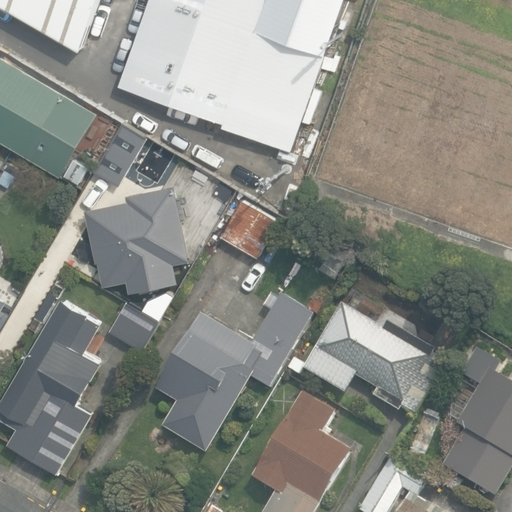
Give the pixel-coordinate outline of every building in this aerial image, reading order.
[(0,0),(0,2),(86,52),(103,0),(0,0)] [(152,0),(122,87),(293,147),(344,0),(152,0)] [(0,137),(34,157),(57,117),(75,128),(87,107),(69,97),(71,94),(2,54),(0,57),(0,137)] [(97,171),(122,185),(150,136),(125,122),(97,171)] [(7,169),(19,176),(28,162),(16,154),(7,169)] [(62,170),(83,182),(90,170),(69,158),(62,170)] [(0,182),(11,189),(17,177),(6,171),(0,181),(0,182)] [(88,209),(100,267),(190,248),(177,184),(129,194),(131,200),(88,209)] [(224,236),(260,257),(282,220),(246,199),(224,236)] [(431,255),(456,264),(462,246),(437,237),(431,255)] [(312,308),(321,313),(330,298),(320,292),(312,308)] [(167,427),(210,453),(256,377),(273,387),(318,313),(285,293),(282,298),(274,293),(266,307),(274,311),(255,344),(205,314),(160,390),(181,402),(167,427)] [(11,443),(61,472),(96,412),(81,403),(106,361),(88,350),(106,321),(66,297),(1,405),(4,407),(0,413),(0,414),(21,426),(11,443)] [(0,316),(8,302),(0,297),(0,316)] [(114,332),(146,351),(164,321),(132,302),(114,332)] [(405,407),(418,414),(449,361),(437,354),(439,350),(390,321),(386,327),(345,303),(308,368),(349,393),(359,375),(381,388),(376,396),(403,411),(405,407)] [(480,347),(487,335),(472,327),(465,339),(480,347)] [(446,465),(499,498),(511,477),(511,380),(499,373),(504,365),(481,351),(467,374),(484,385),(472,404),(464,399),(454,416),(461,421),(459,424),(468,430),(446,465)] [(291,368),(302,374),(308,363),(297,357),(291,368)] [(268,511),(319,511),(356,450),(326,432),(338,411),(306,392),(256,477),(281,491),(268,511)] [(394,455),(362,511),(363,511),(392,511),(405,488),(410,491),(398,511),(449,511),(421,496),(432,477),(394,455)] [(458,493),(465,480),(447,470),(440,483),(458,493)]
